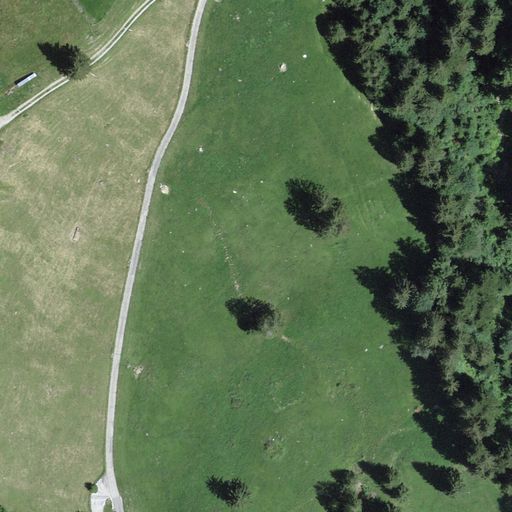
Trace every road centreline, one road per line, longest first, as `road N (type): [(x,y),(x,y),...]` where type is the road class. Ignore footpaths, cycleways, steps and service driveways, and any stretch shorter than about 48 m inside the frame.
road 1 (unclassified): [(203,0),(182,103),(151,178),(121,324),(109,446),(120,511)]
road 2 (track): [(148,0),(92,63),(7,118)]
